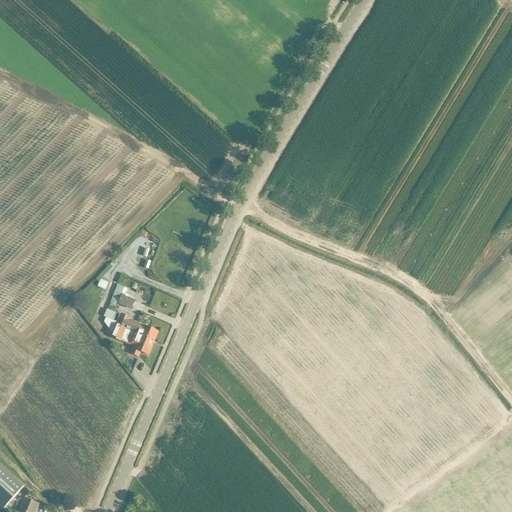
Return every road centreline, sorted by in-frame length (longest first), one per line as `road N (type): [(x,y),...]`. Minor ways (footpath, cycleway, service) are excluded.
road 1 (track): [(511,400),(449,321),(395,274),(223,200),(126,136),(0,73)]
road 2 (tertiary): [(107,511),(249,184),(364,0)]
